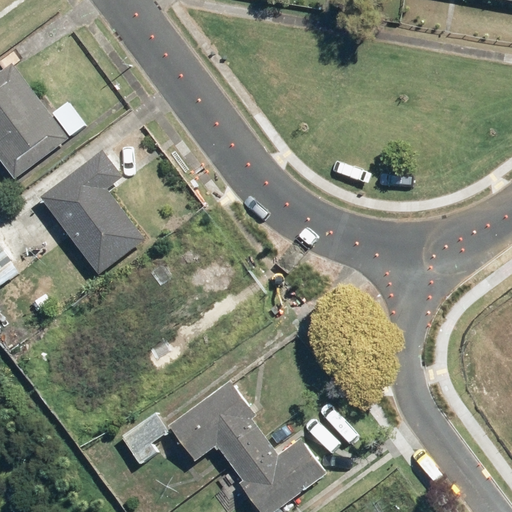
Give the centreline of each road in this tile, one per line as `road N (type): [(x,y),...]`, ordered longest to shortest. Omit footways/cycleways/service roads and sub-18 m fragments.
road 1 (residential): [(131,0),(259,175),(353,235),(417,261)]
road 2 (residential): [(493,511),(412,409),(407,362),(417,261)]
